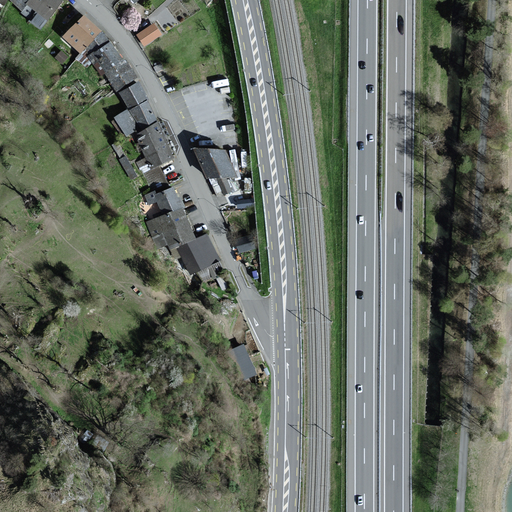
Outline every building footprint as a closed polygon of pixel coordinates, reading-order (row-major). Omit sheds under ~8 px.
[(64,0),(30,0),(28,3),(40,13),(33,20),(42,28),(64,0)] [(67,36),(83,51),(103,30),(87,15),(67,36)] [(162,34),(155,23),(139,34),(146,45),(162,34)] [(77,57),(88,67),(94,61),(90,56),(112,41),(103,30),(83,51),(77,57)] [(107,73),(126,61),(112,41),(90,56),(94,61),(104,75),(107,73)] [(68,57),(62,51),(57,57),(63,62),(68,57)] [(139,76),(128,60),(108,74),(118,90),(139,76)] [(123,92),(132,108),(149,99),(141,83),(123,92)] [(132,108),(137,118),(142,128),(143,129),(160,121),(150,100),(149,99),(132,108)] [(128,135),(134,132),(135,131),(139,129),(142,128),(137,118),(132,108),(129,110),(118,115),(128,135)] [(178,155),(166,132),(160,121),(143,129),(142,128),(139,129),(135,131),(143,147),(151,161),(154,167),(158,166),(178,155)] [(228,149),(198,147),(211,176),(239,175),(228,149)] [(126,152),(118,156),(130,177),(138,172),(126,152)] [(159,200),(165,215),(185,206),(188,205),(184,196),(181,197),(176,186),(159,193),(158,190),(147,195),(151,204),(159,200)] [(173,248),(182,244),(183,246),(199,238),(186,209),(185,206),(165,215),(147,223),(158,247),(170,242),(173,248)] [(221,261),(209,234),(199,238),(183,246),(180,247),(192,273),(221,261)] [(250,237),(239,241),(242,251),(253,247),(250,237)] [(259,375),(246,343),(229,350),(242,381),(259,375)]
